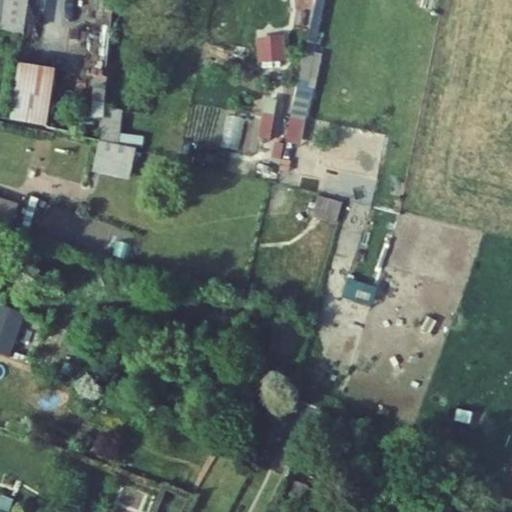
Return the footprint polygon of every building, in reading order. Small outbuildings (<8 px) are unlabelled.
[(10,0),(0,0),(0,35),(7,37),(10,0)] [(287,31),(258,35),(262,61),(291,57),(287,31)] [(58,77),(23,75),(21,125),(57,133),(58,77)] [(277,113),(264,111),(261,136),(274,137),(277,113)] [(137,160),(108,153),(101,180),(130,187),(137,160)] [(320,194),(315,214),(339,220),(345,200),(320,194)] [(16,212),(0,207),(0,245),(5,247),(16,212)] [(23,214),(16,212),(5,247),(14,250),(23,214)] [(1,312),(0,316),(0,358),(38,370),(44,351),(51,328),(1,312)] [(0,358),(0,378),(32,389),(38,370),(0,358)]
